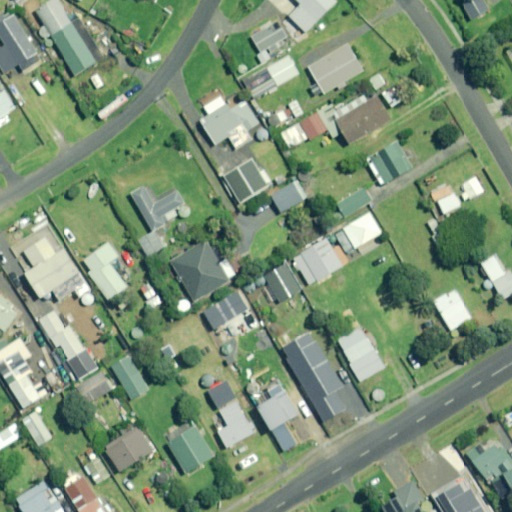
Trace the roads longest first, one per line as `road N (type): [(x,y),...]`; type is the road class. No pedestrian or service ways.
road 1 (residential): [(0,203),(138,107),(209,0)]
road 2 (residential): [(511,363),(270,511)]
road 3 (residential): [(409,0),(511,165)]
